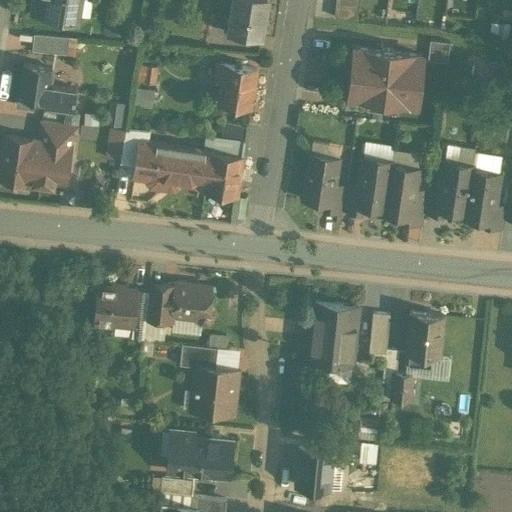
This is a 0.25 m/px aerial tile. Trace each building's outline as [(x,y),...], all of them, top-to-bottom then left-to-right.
[(32,0),(31,10),(31,11),(77,18),(77,17),(76,17),(78,0),(32,0)] [(265,0),(232,0),(230,15),(230,16),(228,29),(228,30),(260,35),(261,34),(260,34),(263,19),(265,0)] [(358,7),(335,4),(334,16),(357,18),(358,7)] [(64,35),(32,32),(30,48),(62,52),(64,35)] [(450,40),(430,38),(427,58),(447,60),(450,40)] [(382,47),(382,49),(353,46),(348,90),(363,91),(367,96),(398,100),(403,96),(417,97),(423,53),(394,50),(395,48),(382,47)] [(256,66),(224,61),(224,63),(217,62),(215,79),(221,80),(218,100),(250,105),(256,66)] [(50,67),(22,63),(15,103),(30,105),(31,98),(71,104),(73,88),(47,84),(50,67)] [(156,65),(145,64),(143,79),(154,80),(156,65)] [(112,98),(114,119),(129,118),(128,97),(112,98)] [(76,124),(41,118),(37,139),(69,145),(73,146),(76,124)] [(246,125),(224,122),(223,136),(244,139),(246,125)] [(149,128),(125,126),(119,160),(133,162),(134,162),(137,138),(148,140),(149,128)] [(37,139),(4,134),(0,157),(0,175),(38,181),(37,183),(63,187),(69,145),(37,139)] [(223,136),(212,135),(210,150),(242,154),(244,139),(223,136)] [(148,140),(137,138),(134,162),(133,162),(131,175),(147,177),(147,180),(150,185),(163,187),(169,183),(174,189),(178,185),(179,182),(198,185),(199,180),(198,180),(203,149),(203,147),(175,143),(175,144),(148,140)] [(210,150),(203,149),(198,180),(199,180),(205,181),(204,189),(236,194),(242,154),(210,150)] [(337,156),(310,151),(303,197),(325,201),(330,202),(333,183),(337,156)] [(390,159),(362,154),(358,182),(355,204),(360,205),(383,208),(390,162),(390,159)] [(472,163),(444,159),(439,191),(444,192),(441,209),(463,212),(464,212),(471,167),(472,163)] [(417,167),(390,162),(383,208),(382,212),(405,215),(410,216),(414,187),(417,167)] [(471,167),(464,212),(463,212),(463,216),(486,220),(488,203),(493,203),(499,171),(471,167)] [(358,182),(346,180),(345,185),(341,209),(359,212),(360,205),(355,204),(358,182)] [(345,185),(333,183),(330,202),(325,201),(323,209),(341,212),(341,209),(345,185)] [(427,189),(414,187),(410,216),(405,215),(404,221),(422,224),(423,211),(427,189)] [(439,191),(427,189),(423,211),(440,214),(441,209),(444,192),(439,191)] [(493,203),(488,203),(486,220),(485,225),(502,227),(505,205),(493,203)] [(162,282),(149,281),(145,317),(172,320),(173,314),(172,313),(174,291),(161,289),(162,282)] [(199,283),(175,281),(175,284),(162,282),(161,289),(174,291),(172,313),(173,314),(196,316),(200,321),(207,322),(212,317),(213,311),(208,306),(210,288),(199,287),(199,283)] [(125,284),(111,282),(111,285),(98,284),(94,319),(132,323),(136,288),(124,286),(125,284)] [(357,304),(314,299),(308,358),(328,360),(328,362),(332,362),(332,358),(349,360),(349,362),(351,363),(357,304)] [(444,313),(409,309),(405,351),(404,360),(418,362),(419,352),(439,355),(444,313)] [(389,312),(372,310),(368,350),(385,352),(389,312)] [(217,346),(181,342),(179,363),(195,365),(195,363),(215,365),(217,346)] [(397,348),(386,347),(383,380),(392,380),(392,370),(395,370),(397,348)] [(215,365),(195,363),(195,365),(192,388),(198,388),(196,408),(233,411),(237,368),(215,365)] [(395,370),(392,370),(392,380),(390,398),(410,400),(412,372),(395,370)] [(362,414),(362,433),(379,434),(379,414),(362,414)] [(233,439),(194,435),(194,431),(169,428),(169,429),(162,428),(160,451),(167,452),(165,468),(192,471),(194,471),(230,474),(233,439)] [(332,448),(299,445),(295,483),(328,486),(332,448)] [(192,478),(161,474),(160,489),(192,493),(194,471),(192,471),(192,478)] [(372,490),(348,488),(347,504),(371,506),(372,490)] [(380,491),(372,490),(371,506),(379,507),(380,499),(379,499),(380,491)] [(398,492),(399,509),(419,508),(418,491),(398,492)] [(224,511),(226,497),(196,494),(195,506),(198,506),(198,510),(215,511),(224,511)] [(215,511),(198,510),(198,506),(195,506),(176,504),(176,502),(175,502),(173,511),(215,511)]
